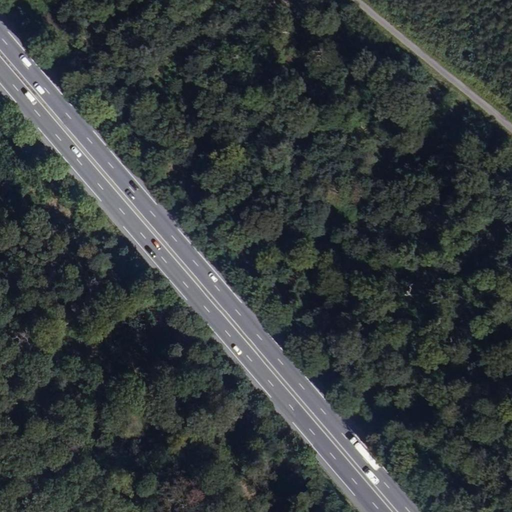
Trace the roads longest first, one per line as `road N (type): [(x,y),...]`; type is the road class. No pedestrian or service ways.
road 1 (motorway): [(410,511),(0,36)]
road 2 (motorway): [(0,71),(380,511)]
road 3 (track): [(511,131),(352,0)]
